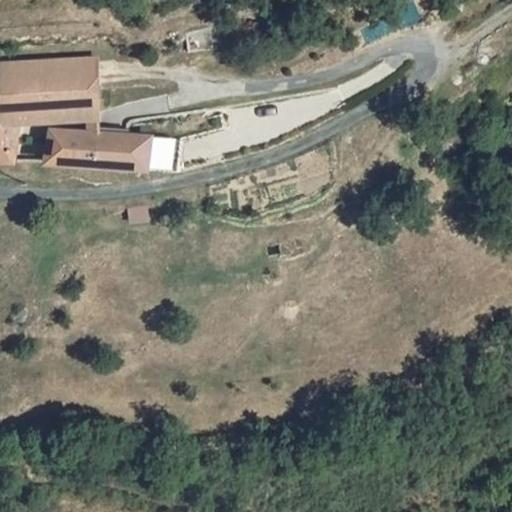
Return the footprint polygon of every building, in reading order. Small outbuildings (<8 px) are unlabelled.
[(0,65),(0,92),(1,93),(2,96),(90,90),(96,91),(96,59),(0,65)] [(0,92),(0,131),(15,133),(16,118),(96,119),(96,91),(90,90),(2,96),(1,93),(0,92)] [(15,133),(0,131),(0,164),(12,165),(15,133)] [(52,132),(51,140),(65,141),(66,133),(52,132)] [(179,141),(66,133),(65,141),(51,140),(48,165),(179,177),(179,141)]
